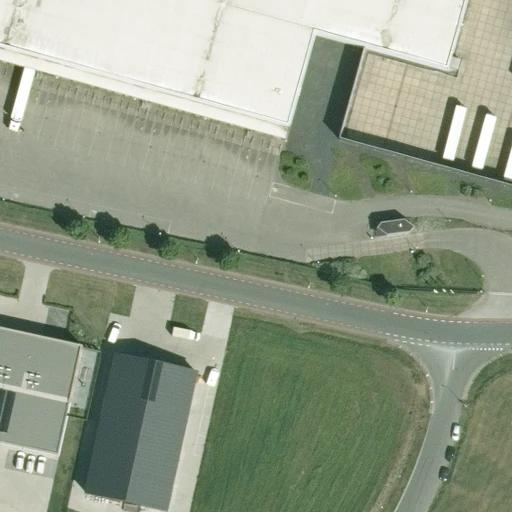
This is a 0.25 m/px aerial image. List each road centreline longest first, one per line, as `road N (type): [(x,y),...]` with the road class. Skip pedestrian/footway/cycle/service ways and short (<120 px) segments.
road 1 (tertiary): [(460,333),(0,239)]
road 2 (unclassified): [(460,333),(446,413),(407,511)]
